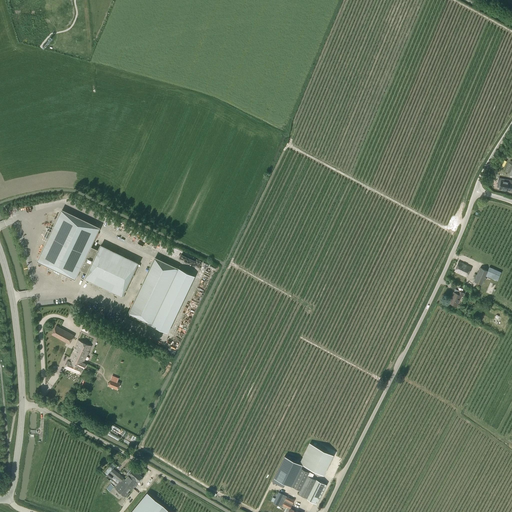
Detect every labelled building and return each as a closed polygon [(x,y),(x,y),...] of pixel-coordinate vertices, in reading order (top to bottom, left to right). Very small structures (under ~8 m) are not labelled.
[(511,180),(498,178),(496,188),(507,190),(508,190),(511,190),(511,180)] [(100,245),(98,249),(92,247),(101,229),(62,210),(38,260),(75,278),(79,269),(88,273),(85,277),(122,295),(137,263),(100,245)] [(129,313),(140,318),(149,322),(175,268),(155,258),(129,313)] [(467,277),(471,267),(458,262),(454,271),(467,277)] [(489,267),(488,271),(480,268),(474,282),(482,285),(485,277),(487,279),(488,277),(497,281),(501,272),(489,267)] [(463,297),(464,293),(458,291),(455,290),(454,293),(453,293),(449,303),(457,307),(461,296),(463,297)] [(79,330),(88,334),(91,325),(82,321),(79,330)] [(69,344),(74,335),(56,326),(51,335),(69,344)] [(83,363),(84,363),(91,346),(78,340),(78,341),(71,358),(83,363)] [(83,363),(71,358),(69,361),(68,361),(65,368),(80,373),(82,368),(84,369),(86,364),(83,363)] [(108,386),(117,389),(120,383),(111,379),(108,386)] [(111,424),(108,429),(117,434),(120,429),(111,424)] [(333,455),(314,445),(309,443),(299,463),(323,474),(333,455)] [(316,480),(307,476),(309,472),(300,468),(302,464),(285,456),(274,478),(300,490),(298,494),(307,498),(307,499),(317,504),(326,485),(316,480)] [(104,472),(108,475),(110,472),(113,469),(110,466),(104,472)] [(127,470),(128,471),(126,474),(127,474),(124,477),(124,478),(129,482),(137,472),(133,470),(134,469),(134,468),(131,466),(129,466),(127,469),(127,470)] [(113,469),(110,472),(114,476),(118,480),(120,481),(123,477),(113,468),(113,469)] [(142,477),(137,472),(129,482),(134,486),(139,480),(140,480),(142,478),(142,477)] [(114,485),(118,480),(114,476),(111,478),(109,481),(114,485)] [(125,497),(128,493),(127,492),(130,489),(131,490),(134,486),(129,482),(124,477),(123,477),(120,481),(121,482),(115,488),(125,497)] [(278,492),(273,503),(281,507),(286,496),(278,492)] [(170,511),(147,493),(131,511),(170,511)] [(290,509),(290,508),(294,500),(287,497),(283,505),(289,508),(287,511),(296,511),(294,511),(290,509)]
